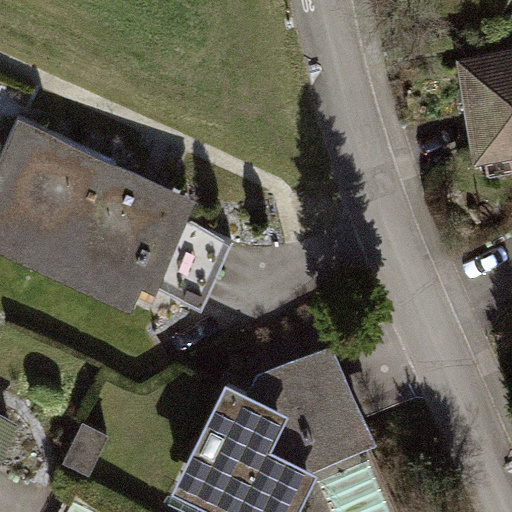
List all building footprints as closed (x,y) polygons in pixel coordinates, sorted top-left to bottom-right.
[(511,49),(461,58),(478,157),(511,150),(511,49)] [(27,112),(0,166),(0,239),(136,306),(192,192),(27,112)] [(208,293),(239,229),(194,206),(162,271),(208,293)] [(214,368),(167,472),(257,511),(258,511),(288,458),(361,431),(322,334),(214,368)] [(0,407),(0,451),(18,416),(0,407)]
